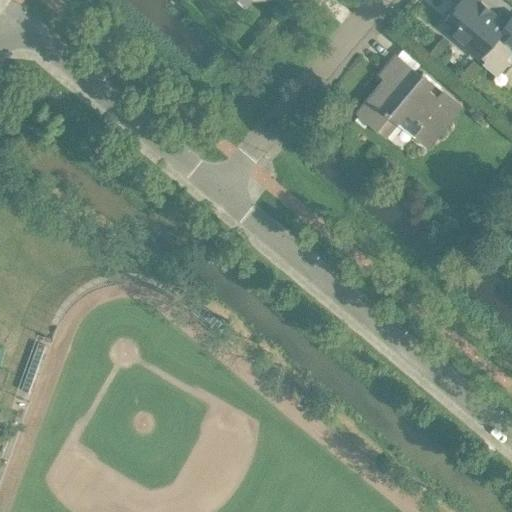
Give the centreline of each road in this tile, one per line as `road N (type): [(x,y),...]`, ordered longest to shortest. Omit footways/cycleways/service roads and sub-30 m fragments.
road 1 (residential): [(511,431),(221,189)]
road 2 (residential): [(221,189),(15,24)]
road 3 (residential): [(221,189),(378,0)]
